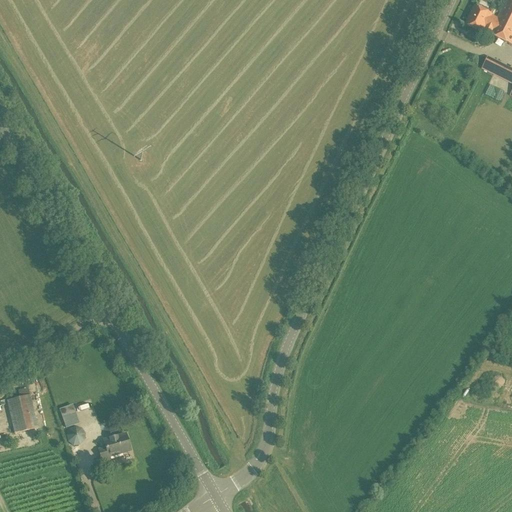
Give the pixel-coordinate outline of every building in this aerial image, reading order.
[(511,0),(505,0),(497,18),(492,15),(474,6),(465,25),(483,33),(482,36),(491,41),(493,36),(511,45),(511,0)] [(511,69),(488,57),(482,69),(511,84),(511,69)] [(14,434),(37,429),(30,396),(7,401),(14,434)] [(73,447),(80,446),(85,441),(85,435),(82,429),(75,427),(69,430),(66,436),(68,443),(73,447)] [(7,428),(0,429),(0,437),(9,436),(7,428)] [(102,462),(110,460),(109,457),(130,451),(126,434),(103,441),(106,448),(98,450),(102,462)]
